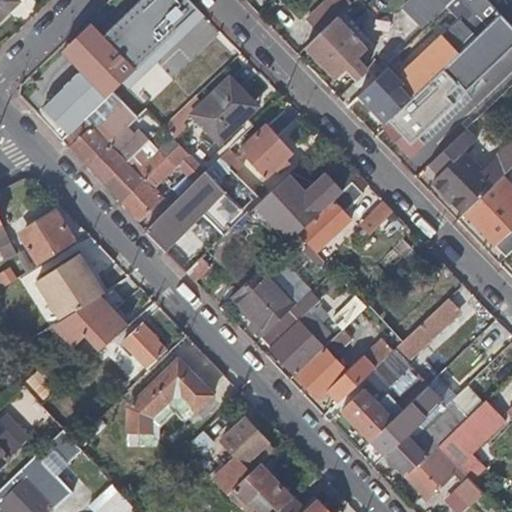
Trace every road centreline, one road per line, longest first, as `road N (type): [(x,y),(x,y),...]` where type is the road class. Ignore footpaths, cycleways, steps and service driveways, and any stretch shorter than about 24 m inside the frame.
road 1 (residential): [(36,143),(384,511)]
road 2 (residential): [(511,304),(222,0)]
